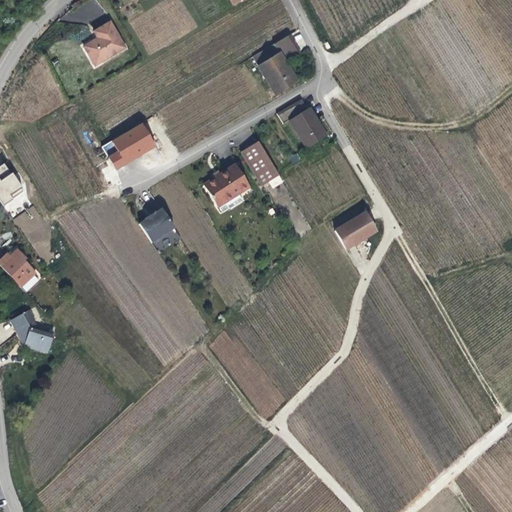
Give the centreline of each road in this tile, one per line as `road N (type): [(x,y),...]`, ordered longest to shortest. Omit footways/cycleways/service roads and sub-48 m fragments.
road 1 (unclassified): [(367,277),(349,344),(279,429),(361,511)]
road 2 (residential): [(320,90),(396,227),(367,277)]
road 3 (track): [(511,89),(476,116),(418,127),(378,121),(328,84)]
road 4 (residential): [(320,90),(284,102),(142,187)]
road 5 (track): [(425,280),(509,423)]
road 6 (track): [(511,257),(425,280),(396,227)]
road 7 (track): [(511,421),(411,511)]
